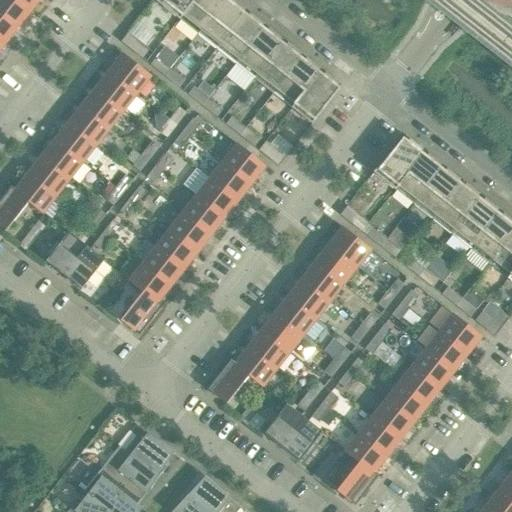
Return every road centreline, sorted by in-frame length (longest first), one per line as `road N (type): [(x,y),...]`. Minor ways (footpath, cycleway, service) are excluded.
road 1 (residential): [(153,394),(385,89)]
road 2 (residential): [(153,394),(0,276)]
road 3 (residential): [(302,511),(153,394)]
road 4 (residential): [(0,138),(109,0)]
road 5 (residential): [(408,511),(511,378)]
road 6 (residential): [(511,185),(385,89)]
road 7 (residential): [(385,89),(277,0)]
